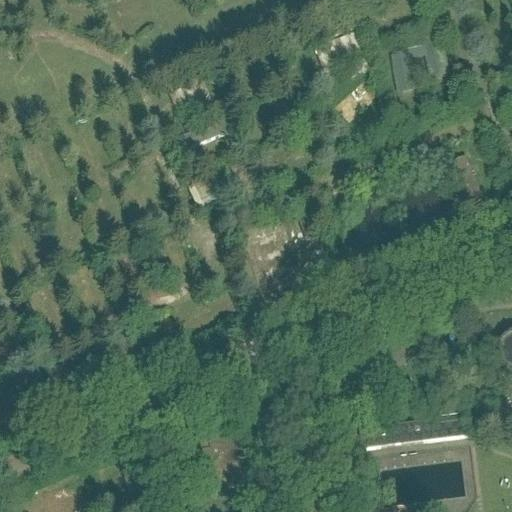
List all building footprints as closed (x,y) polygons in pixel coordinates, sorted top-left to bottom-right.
[(363,36),(318,53),(326,77),(351,68),(356,82),(377,75),(363,36)] [(403,95),(425,92),(420,56),(398,59),(403,95)] [(72,64),(60,67),(68,101),(80,98),(72,64)] [(201,82),(172,95),(184,123),(213,111),(201,82)] [(241,96),(245,106),(265,99),(261,88),(241,96)] [(343,115),(355,128),(368,118),(365,114),(381,101),(372,91),(343,115)] [(283,126),(286,138),(301,134),(298,122),(283,126)] [(70,134),(75,155),(88,151),(83,131),(70,134)] [(218,131),(187,140),(191,153),(222,144),(218,131)] [(265,146),(279,142),(275,131),(261,135),(265,146)] [(35,174),(46,170),(39,151),(28,155),(35,174)] [(310,160),(287,171),(292,181),(315,171),(310,160)] [(215,188),(193,198),(202,217),(224,207),(215,188)] [(511,340),(511,341),(508,343),(506,344),(505,346),(503,348),(502,350),(501,352),(501,354),(500,357),(500,359),(500,361),(500,364),(501,366),(501,367),(502,370),(504,372),(505,374),(506,375),(509,377),(510,377),(511,378),(511,340)] [(472,419),(353,432),(355,456),(475,441),(472,419)] [(246,489),(244,439),(209,441),(209,453),(195,453),(196,489),(227,488),(227,490),(246,489)] [(149,503),(140,473),(127,477),(136,506),(149,503)] [(87,511),(77,484),(41,497),(46,511),(87,511)]
